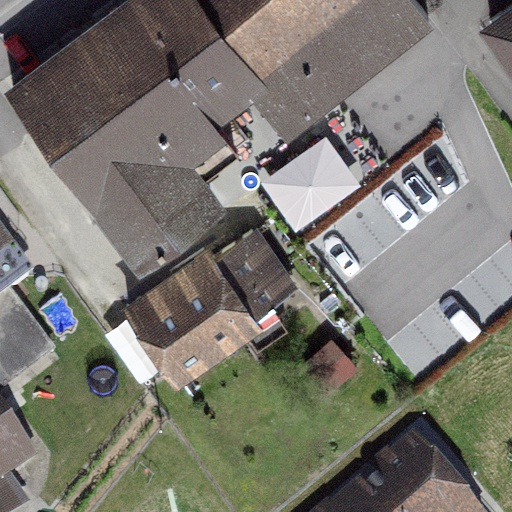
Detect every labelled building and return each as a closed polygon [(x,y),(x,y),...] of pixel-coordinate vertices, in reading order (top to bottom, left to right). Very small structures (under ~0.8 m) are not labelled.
[(135,0),(10,93),(86,196),(89,193),(140,261),(209,210),(188,182),(231,150),(201,110),(254,72),(293,121),(425,17),(411,0),(135,0)] [(511,2),(487,21),(511,56),(511,2)] [(248,231),(126,314),(166,373),(289,290),(248,231)] [(0,294),(4,292),(24,276),(0,244),(0,294)] [(0,376),(43,344),(4,292),(0,294),(0,376)] [(0,511),(15,497),(0,475),(0,467),(21,454),(0,423),(0,511)] [(322,511),(321,511),(465,511),(411,448),(336,511),(322,511)]
